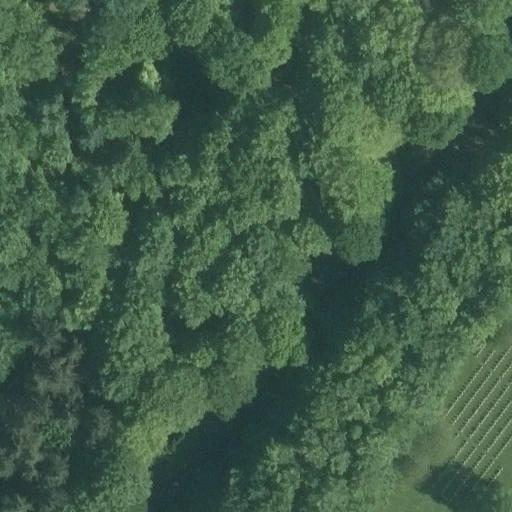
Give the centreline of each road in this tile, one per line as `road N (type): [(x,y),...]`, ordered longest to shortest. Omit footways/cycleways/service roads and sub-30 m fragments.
road 1 (secondary): [(152,511),(511,41)]
road 2 (track): [(410,128),(90,0)]
